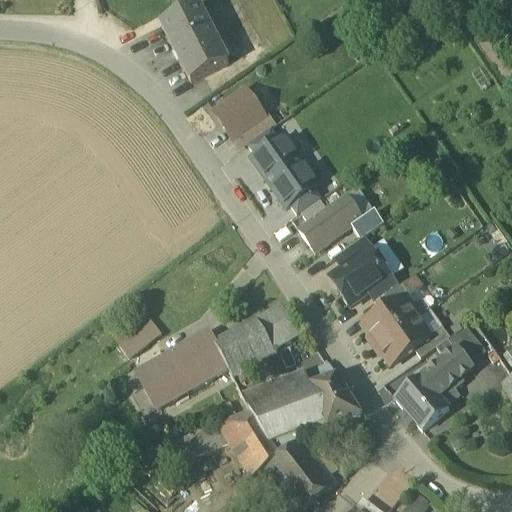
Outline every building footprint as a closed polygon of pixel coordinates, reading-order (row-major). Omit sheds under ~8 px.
[(161,28),(191,86),(228,67),(198,9),(161,28)] [(215,116),(233,142),(263,121),(244,95),(215,116)] [(233,142),(241,153),(275,128),(268,119),(263,122),(263,121),(233,142)] [(272,132),(247,149),(254,160),(279,142),(272,132)] [(279,142),(254,160),(250,162),(286,213),(290,210),(314,193),(319,190),(283,139),(279,142)] [(362,223),(374,215),(358,192),(346,200),(362,223)] [(322,203),(314,193),(290,210),(297,220),(300,218),(320,204),(322,203)] [(298,234),(314,257),(330,246),(329,244),(340,236),(341,238),(351,231),(362,223),(346,200),(327,214),(307,228),(298,234)] [(320,204),(300,218),(307,228),(327,214),(320,204)] [(351,231),(361,244),(383,228),(374,215),(362,223),(351,231)] [(384,243),(370,253),(390,282),(404,272),(384,243)] [(334,262),(342,273),(368,255),(361,244),(334,262)] [(330,282),(350,310),(369,297),(388,283),(390,282),(370,253),(368,255),(342,273),(330,282)] [(416,278),(402,288),(410,299),(418,293),(423,289),(416,278)] [(376,307),(379,304),(395,293),(388,283),(369,297),(376,307)] [(402,288),(395,293),(379,304),(386,314),(402,303),(403,304),(410,299),(402,288)] [(416,322),(429,313),(431,312),(418,293),(410,299),(403,304),(416,322)] [(363,330),(377,350),(416,322),(403,304),(402,303),(386,314),(363,330)] [(257,324),(273,354),(302,338),(283,310),(257,324)] [(429,313),(416,322),(429,341),(442,331),(429,313)] [(120,344),(131,358),(162,334),(151,320),(120,344)] [(430,342),(429,341),(416,322),(377,350),(391,369),(414,353),(430,342)] [(228,373),(230,377),(273,354),(257,324),(215,347),(214,347),(229,373),(228,373)] [(421,363),(436,352),(448,344),(450,342),(442,331),(429,341),(430,342),(414,353),(421,363)] [(464,364),(482,351),(467,333),(456,341),(455,339),(450,342),(448,344),(464,364)] [(135,376),(157,413),(228,373),(229,373),(214,347),(215,347),(210,337),(209,335),(135,376)] [(464,364),(448,344),(436,352),(445,363),(446,362),(462,381),(471,373),(468,369),(464,364)] [(482,351),(464,364),(468,369),(486,356),(482,351)] [(445,363),(422,382),(438,401),(461,382),(462,381),(446,362),(445,363)] [(317,370),(322,384),(337,379),(328,366),(317,370)] [(249,412),(310,389),(304,374),(240,397),(249,412)] [(322,384),(310,389),(325,426),(326,430),(327,433),(361,419),(337,379),(322,384)] [(447,411),(438,401),(422,382),(396,404),(422,435),(448,413),(447,411)] [(438,401),(447,411),(460,400),(455,395),(464,387),(461,382),(438,401)] [(511,384),(502,390),(511,406),(511,384)] [(270,446),(325,426),(310,389),(249,412),(250,414),(270,446)] [(250,414),(215,428),(223,441),(229,449),(250,479),(263,469),(277,459),(272,450),(270,446),(250,414)] [(215,428),(178,441),(183,455),(223,441),(215,428)] [(229,449),(223,441),(183,455),(178,441),(151,452),(163,475),(229,449)] [(271,483),(293,511),(305,511),(336,487),(300,442),(277,459),(263,469),(273,482),(271,483)] [(124,511),(160,511),(135,489),(119,507),(124,511)] [(417,497),(406,511),(428,511),(431,508),(417,497)] [(354,511),(376,511),(363,502),(354,511)]
